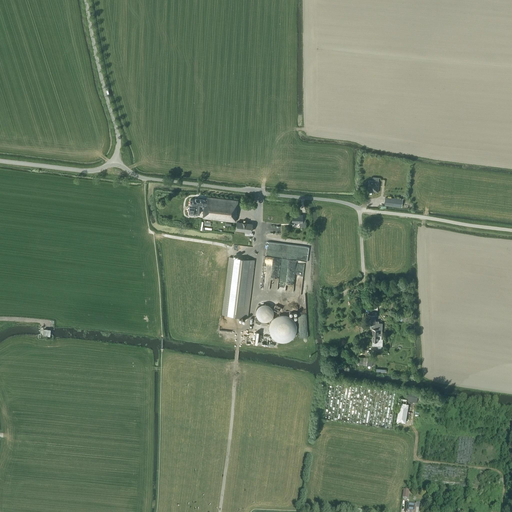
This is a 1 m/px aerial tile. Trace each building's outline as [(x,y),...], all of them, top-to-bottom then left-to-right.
[(372,191),(378,192),(379,181),(368,180),(367,191),(369,191),(369,190),(372,190),(372,191)] [(189,205),(189,206),(188,207),(188,209),(189,211),(189,215),(194,215),(194,213),(199,214),(200,208),(203,208),(203,218),(234,222),(235,221),(238,201),(206,197),(206,199),(199,198),(195,198),(195,200),(190,199),(190,205),(189,205)] [(401,207),(402,199),(385,197),(384,205),(401,207)] [(302,221),(303,215),(292,214),(292,222),(300,222),(299,227),(305,227),(305,221),(302,221)] [(251,231),(252,224),(237,222),(236,230),(245,231),(245,232),(249,232),(249,231),(251,231)] [(247,318),(254,260),(229,257),(222,315),(247,318)] [(265,257),(262,288),(270,289),(272,270),(279,271),(278,290),(286,291),(289,259),(265,257)] [(256,313),(256,314),(256,315),(256,316),(257,316),(257,317),(257,318),(258,318),(258,319),(259,319),(259,320),(260,320),(260,321),(261,321),(262,321),(263,321),(263,322),(264,322),(265,322),(266,322),(266,321),(267,321),(268,321),(269,321),(269,320),(270,320),(270,319),(271,319),(271,318),(272,318),(272,317),(273,317),(273,316),(273,315),(273,314),(273,313),(273,312),(273,311),(273,310),(273,309),(272,309),(272,308),(272,307),(271,307),(271,306),(270,306),(269,305),(268,305),(268,304),(267,304),(266,304),(265,304),(264,304),(263,304),(262,304),(261,305),(260,305),(260,306),(259,306),(258,306),(258,307),(257,307),(257,308),(257,309),(256,309),(256,310),(256,311),(256,312),(256,313)] [(269,326),(269,327),(269,328),(269,329),(269,330),(269,331),(269,332),(270,333),(270,334),(270,335),(271,336),(272,337),(273,338),(274,339),(275,340),(277,341),(278,341),(279,342),(280,342),(282,342),(283,342),(284,342),(285,342),(287,341),(288,341),(289,340),(290,340),(291,339),(292,338),(293,337),(294,336),(295,335),(295,334),(296,333),(296,332),(296,331),(297,330),(297,329),(297,328),(297,327),(296,326),(296,325),(296,324),(296,323),(295,322),(294,321),(294,320),(293,319),(293,318),(292,318),(292,317),(291,317),(290,316),(289,316),(287,315),(286,315),(285,314),(284,314),(282,314),(281,314),(280,314),(280,315),(279,315),(278,315),(277,315),(276,316),(275,317),(274,318),(273,319),(272,319),(271,320),(271,321),(270,323),(269,324),(269,325),(269,326)] [(376,315),(374,315),(368,314),(367,324),(372,324),(372,335),(381,335),(382,324),(378,324),(378,321),(375,321),(376,315)] [(382,346),(383,338),(381,338),(381,335),(372,335),(372,341),(372,345),(382,346)] [(372,366),(373,358),(357,357),(357,364),(372,366)] [(391,429),(397,390),(328,380),(322,418),(391,429)] [(420,403),(422,394),(407,392),(406,398),(399,397),(398,403),(399,404),(396,421),(405,423),(409,404),(406,403),(406,401),(420,403)] [(495,438),(497,414),(459,410),(457,433),(495,438)] [(454,462),(457,437),(430,434),(427,459),(454,462)] [(456,463),(470,465),(474,438),(459,436),(456,463)] [(467,491),(469,470),(421,465),(419,486),(467,491)] [(416,504),(413,504),(407,503),(405,511),(415,511),(416,508),(419,508),(419,503),(416,503),(416,504)]
